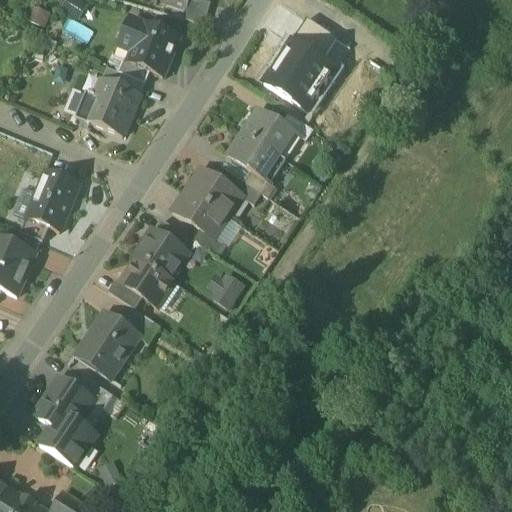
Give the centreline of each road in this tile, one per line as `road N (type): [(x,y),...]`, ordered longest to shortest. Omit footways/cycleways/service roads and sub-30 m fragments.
road 1 (residential): [(0,394),(142,182)]
road 2 (residential): [(142,182),(265,0)]
road 3 (residential): [(142,182),(0,125)]
